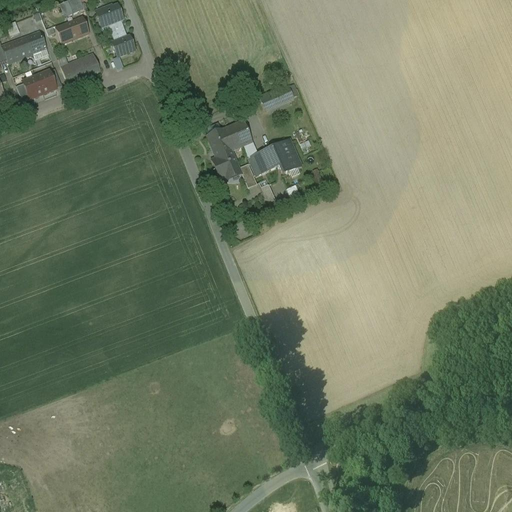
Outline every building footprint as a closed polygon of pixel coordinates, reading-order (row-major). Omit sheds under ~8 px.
[(78,0),(75,0),(68,3),(73,16),(84,12),(78,0)] [(73,16),(68,3),(60,7),(66,19),(73,16)] [(111,8),(95,14),(102,30),(108,27),(121,23),(122,22),(117,8),(112,10),(111,8)] [(78,22),(56,31),(62,46),(88,36),(82,20),(78,21),(78,22)] [(121,23),(108,27),(115,45),(127,40),(121,23)] [(39,35),(1,49),(1,50),(6,63),(7,67),(46,52),(39,35)] [(115,45),(112,46),(117,59),(134,53),(129,39),(127,40),(115,45)] [(93,56),(61,69),(68,86),(100,73),(93,56)] [(50,76),(39,80),(26,86),(26,85),(23,86),(29,102),(56,91),(51,79),(50,76)] [(51,79),(56,91),(62,89),(57,77),(51,79)] [(23,86),(16,89),(22,104),(29,102),(23,86)] [(277,92),(269,96),(268,96),(261,99),(259,100),(265,113),(292,101),(292,100),(288,90),(287,88),(285,89),(278,92),(277,92)] [(293,88),(288,90),(292,100),(297,98),(293,88)] [(222,133),(220,134),(229,155),(232,154),(242,149),(252,145),(243,124),(222,133)] [(222,132),(207,139),(216,161),(211,163),(220,183),(225,181),(226,184),(227,183),(226,180),(237,176),(237,175),(228,155),(232,154),(229,155),(220,134),(222,133),(222,132)] [(257,157),(248,161),(255,179),(279,168),(283,177),(301,169),(289,142),(257,157)] [(252,145),(242,149),(248,161),(257,157),(252,145)] [(248,167),(244,169),(245,171),(237,175),(237,176),(239,175),(240,177),(241,177),(246,189),(255,185),(256,188),(257,188),(248,167)] [(268,187),(260,191),(267,206),(275,203),(268,187)]
